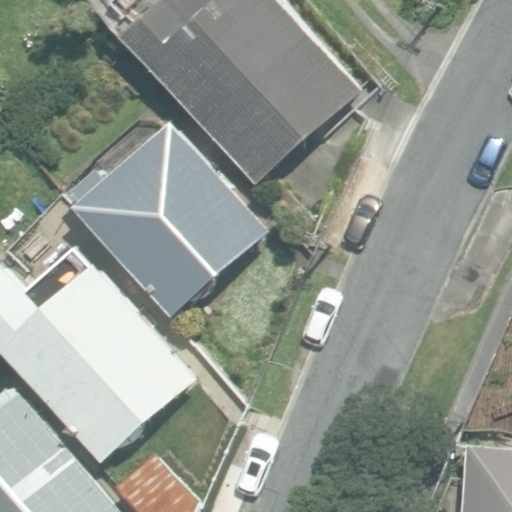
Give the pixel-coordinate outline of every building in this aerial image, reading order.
[(169,0),(132,33),(263,183),(370,90),(291,0),(169,0)] [(84,203),(178,314),(278,229),(183,119),(115,177),(108,169),(82,191),(89,199),(84,203)] [(0,264),(0,332),(108,458),(205,375),(111,265),(57,311),(10,256),(0,264)] [(0,418),(0,511),(131,511),(34,389),(29,393),(24,387),(2,404),(8,411),(0,418)] [(511,511),(511,446),(476,444),(470,511),(511,511)] [(128,485),(150,511),(203,511),(208,501),(167,452),(128,485)]
